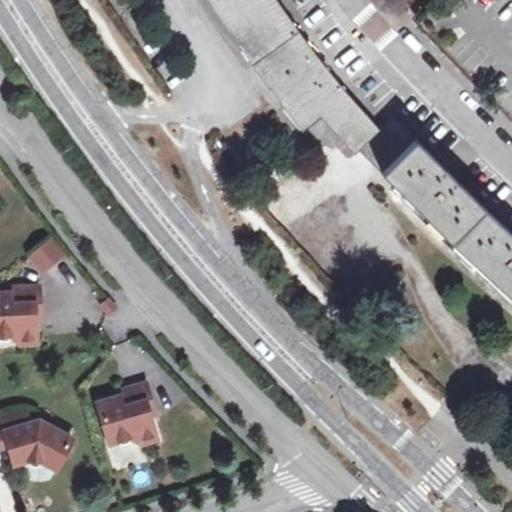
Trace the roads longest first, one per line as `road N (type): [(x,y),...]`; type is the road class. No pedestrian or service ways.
road 1 (secondary): [(476,511),(175,211),(24,0)]
road 2 (secondary): [(0,11),(151,226),(420,511)]
road 3 (unclassified): [(0,94),(197,343),(328,479)]
road 4 (residential): [(350,0),(511,169)]
